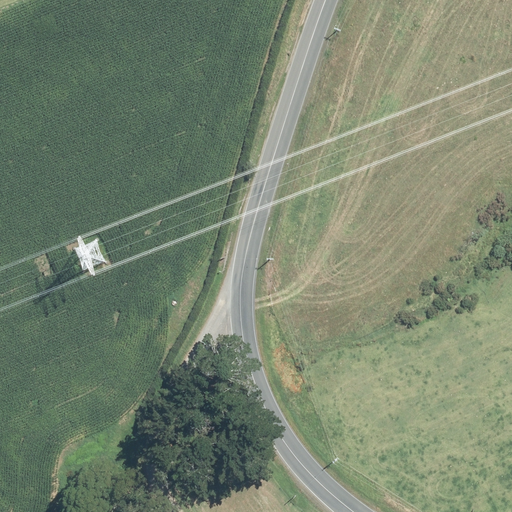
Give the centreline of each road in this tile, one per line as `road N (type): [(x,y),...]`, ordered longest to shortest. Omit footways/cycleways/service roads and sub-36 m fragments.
road 1 (tertiary): [(326,0),(245,251),(241,313),(252,374),(278,433),(354,511)]
road 2 (track): [(177,511),(172,444),(182,370),(241,281)]
